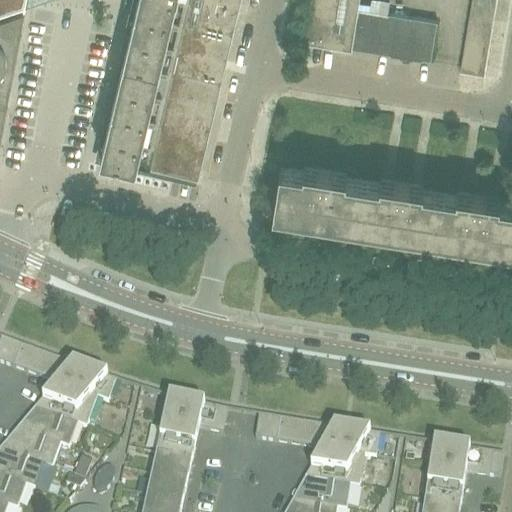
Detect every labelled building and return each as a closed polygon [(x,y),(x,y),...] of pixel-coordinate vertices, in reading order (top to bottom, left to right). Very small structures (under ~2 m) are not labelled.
[(0,0),(0,10),(24,2),(23,4),(25,4),(25,0),(0,0)] [(137,0),(100,157),(197,180),(199,180),(240,0),(137,0)] [(311,0),(305,41),(431,61),(437,21),(357,8),(358,0),(311,0)] [(471,0),(470,9),(494,13),(496,3),(478,0),(471,0)] [(493,24),(494,13),(470,9),(469,20),(493,24)] [(0,141),(6,109),(24,13),(0,21),(0,141)] [(467,30),(491,34),(493,24),(469,20),(467,30)] [(489,44),(491,34),(467,30),(465,41),(489,44)] [(464,51),(488,55),(489,44),(465,41),(464,51)] [(486,65),(488,55),(464,51),(462,61),(486,65)] [(462,61),(460,72),(484,76),(486,65),(462,61)] [(328,216),(350,220),(357,178),(346,176),(347,172),(304,165),(304,168),(281,165),(274,209),(275,209),(275,208),(309,213),(308,214),(311,214),(310,218),(325,220),(325,216),(328,217),(328,216)] [(405,228),(427,232),(434,190),(423,188),(423,184),(381,178),(380,182),(357,178),(350,220),(385,225),(385,226),(388,226),(387,230),(401,232),(402,228),(405,229),(405,228)] [(482,240),(505,244),(511,202),(500,201),(500,197),(458,190),(457,194),(434,190),(427,232),(462,237),(462,238),(465,238),(464,242),(478,244),(479,240),(481,241),(482,240)] [(35,409),(86,428),(97,399),(108,403),(115,382),(1,339),(0,341),(0,363),(56,384),(35,409)] [(169,399),(156,455),(191,463),(199,429),(222,434),(227,411),(169,399)] [(17,430),(52,443),(69,449),(77,426),(86,429),(86,428),(35,409),(17,430)] [(254,439),(317,449),(321,450),(305,479),(359,488),(364,457),(375,459),(379,436),(258,417),(254,439)] [(0,450),(45,467),(51,469),(60,446),(68,449),(69,449),(52,443),(17,430),(0,450)] [(465,473),(469,474),(499,479),(503,456),(455,448),(434,445),(425,502),(460,508),(465,473)] [(0,476),(34,490),(42,467),(51,470),(51,469),(45,467),(0,450),(0,476)] [(152,476),(186,484),(191,463),(156,455),(152,476)] [(113,475),(113,472),(113,471),(113,470),(112,469),(111,469),(110,468),(109,468),(108,468),(105,469),(103,470),(101,472),(99,474),(97,475),(96,478),(95,480),(94,482),(94,485),(93,487),(93,490),(94,491),(94,492),(95,493),(96,493),(97,494),(98,494),(100,493),(102,493),(104,491),(106,490),(108,488),(110,486),(111,484),(112,482),(113,479),(113,477),(113,475)] [(65,484),(79,489),(86,481),(68,475),(65,484)] [(0,503),(17,510),(25,487),(34,490),(0,476),(0,503)] [(152,476),(147,497),(182,505),(186,484),(152,476)] [(305,479),(292,502),(346,511),(350,487),(359,488),(305,479)] [(147,497),(143,511),(180,511),(182,505),(147,497)] [(336,511),(336,510),(346,511),(292,502),(286,511),(336,511)] [(423,511),(459,511),(460,508),(425,502),(423,511)] [(0,511),(5,511),(8,507),(16,511),(17,510),(0,503),(0,511)]
